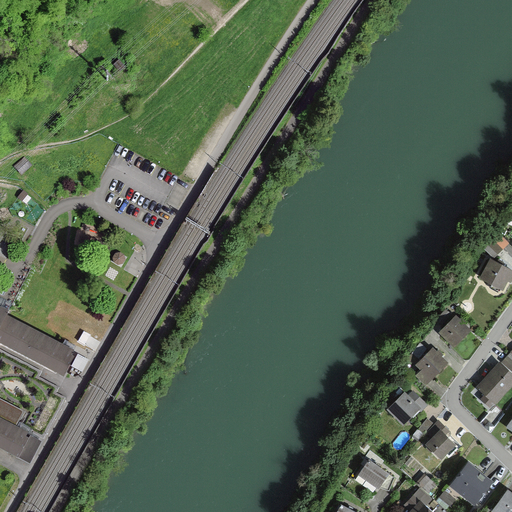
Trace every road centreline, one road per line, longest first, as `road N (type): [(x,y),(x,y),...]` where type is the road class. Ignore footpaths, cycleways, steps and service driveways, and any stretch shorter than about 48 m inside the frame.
road 1 (residential): [(374,0),(202,261),(59,511)]
road 2 (residential): [(7,511),(194,185),(313,0)]
road 3 (residential): [(511,310),(453,392),(453,405),(511,463)]
